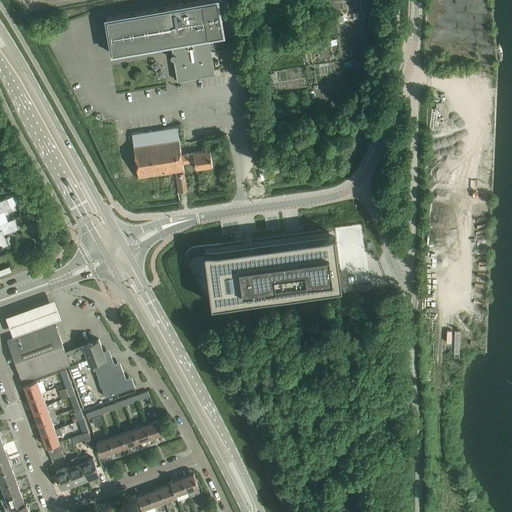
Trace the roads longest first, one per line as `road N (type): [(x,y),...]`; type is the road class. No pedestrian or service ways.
road 1 (primary): [(260,511),(127,256)]
road 2 (primary): [(109,264),(244,511)]
road 3 (primary): [(121,242),(0,30)]
road 4 (unclassified): [(417,511),(408,288)]
road 5 (unclassified): [(408,288),(412,69)]
road 6 (primary): [(0,57),(101,250)]
road 7 (unclassified): [(160,227),(357,184)]
road 8 (residential): [(49,509),(202,455)]
road 9 (residential): [(202,455),(119,328)]
road 10 (residential): [(49,509),(0,372)]
road 11 (unclassified): [(412,69),(357,184)]
